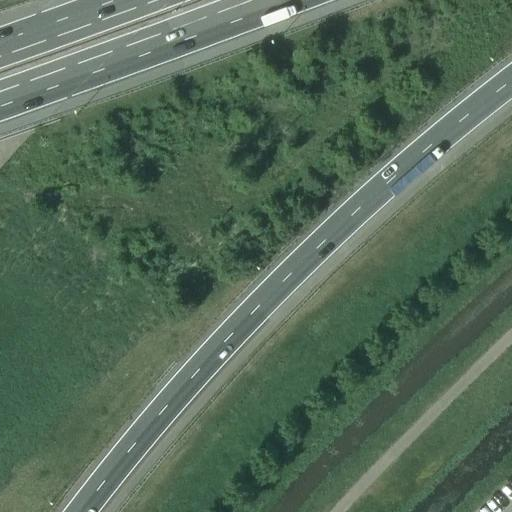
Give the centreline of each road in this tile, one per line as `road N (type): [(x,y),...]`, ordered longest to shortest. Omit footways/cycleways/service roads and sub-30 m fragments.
road 1 (motorway): [(80,511),(251,312),(378,190),(511,79)]
road 2 (motorway): [(0,106),(292,0)]
road 3 (motorway): [(104,0),(0,103)]
road 4 (motorway): [(116,0),(0,42)]
